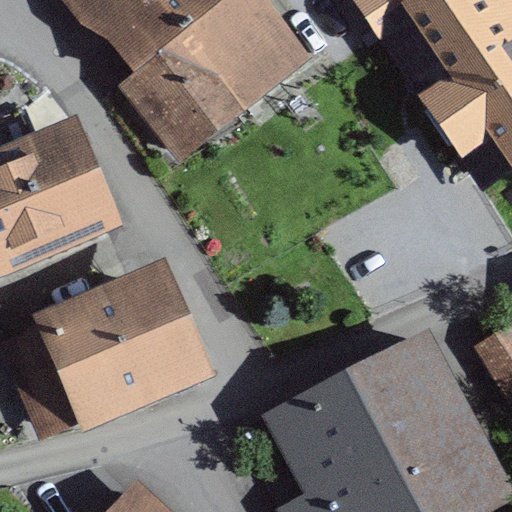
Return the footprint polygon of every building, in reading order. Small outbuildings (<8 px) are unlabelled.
[(96,35),(128,75),(174,40),(188,29),(164,0),(51,0),(66,19),(96,35)] [(164,0),(188,29),(227,0),(164,0)] [(311,62),(263,0),(227,0),(188,29),(174,40),(236,119),(311,62)] [(511,0),(350,0),(482,194),(511,173),(511,0)] [(178,164),(236,119),(174,40),(128,75),(116,84),(178,164)] [(0,283),(122,234),(75,120),(0,151),(0,283)] [(28,321),(32,331),(0,344),(0,351),(39,441),(73,426),(79,438),(212,381),(161,264),(28,321)] [(511,409),(511,325),(475,347),(511,409)] [(511,478),(431,329),(345,375),(419,511),(498,511),(511,505),(511,478)] [(279,511),(419,511),(345,375),(265,418),(307,497),(280,511),(279,511)] [(167,511),(135,481),(106,511),(167,511)]
